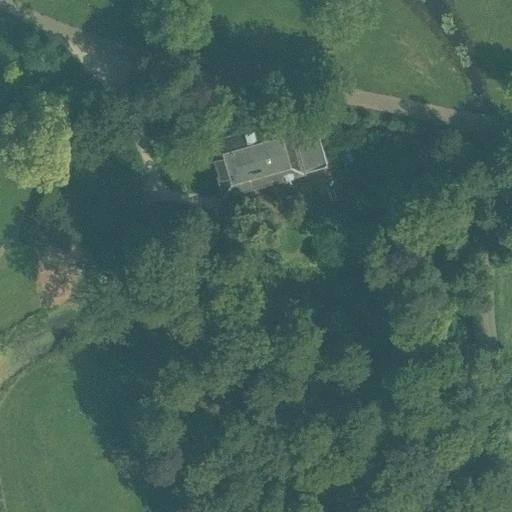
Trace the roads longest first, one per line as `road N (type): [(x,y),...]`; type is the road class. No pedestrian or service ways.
road 1 (track): [(174,374),(130,255),(150,169),(100,46)]
road 2 (track): [(346,511),(174,374)]
